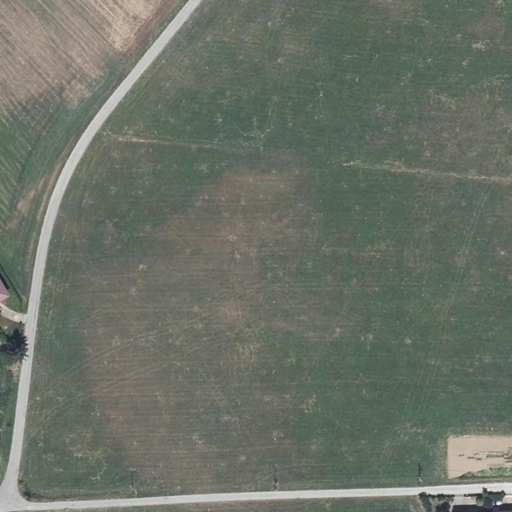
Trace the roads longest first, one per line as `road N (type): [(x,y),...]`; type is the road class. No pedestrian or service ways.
road 1 (unclassified): [(192,0),(101,117),(48,207),(6,505)]
road 2 (unclassified): [(6,505),(511,486)]
